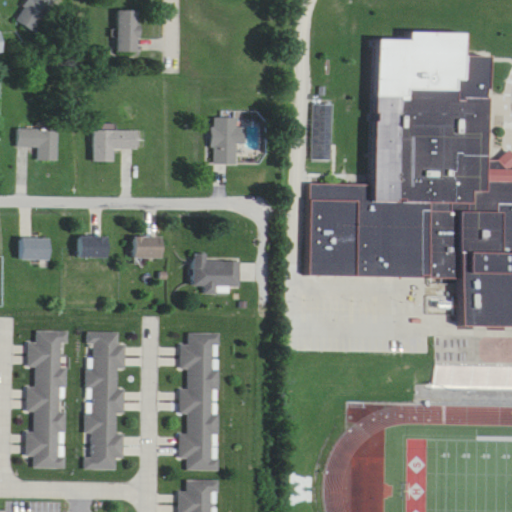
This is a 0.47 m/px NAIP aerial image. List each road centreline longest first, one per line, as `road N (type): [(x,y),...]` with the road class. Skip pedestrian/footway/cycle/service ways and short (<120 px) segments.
road 1 (residential): [(0,186),(249,191),(265,202)]
road 2 (residential): [(151,316),(147,511)]
road 3 (residential): [(4,319),(4,491)]
road 4 (residential): [(0,490),(148,493)]
